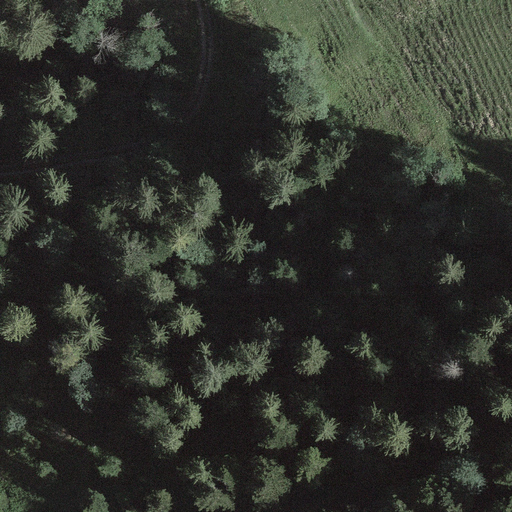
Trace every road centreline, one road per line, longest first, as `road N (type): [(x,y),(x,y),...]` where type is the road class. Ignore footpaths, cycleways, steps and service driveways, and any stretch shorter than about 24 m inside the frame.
road 1 (track): [(202,0),(203,78),(168,144),(0,172)]
road 2 (track): [(314,511),(511,432)]
